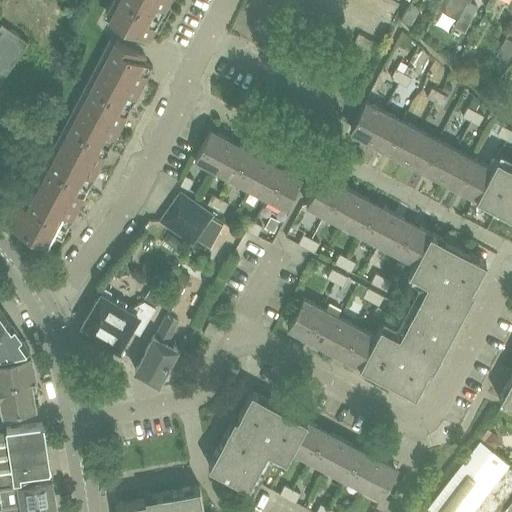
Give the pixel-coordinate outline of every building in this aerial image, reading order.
[(149,37),(168,0),(116,0),(108,15),(149,37)] [(463,0),(438,0),(435,6),(455,16),(463,0)] [(479,4),(471,0),(463,0),(455,16),(451,24),(465,31),(479,4)] [(410,27),(421,7),(411,2),(402,19),(410,27)] [(0,23),(0,80),(28,41),(1,23),(0,23)] [(19,202),(8,224),(48,245),(54,234),(62,238),(153,66),(143,61),(146,55),(115,39),(27,206),(19,202)] [(507,61),(511,51),(511,47),(503,43),(496,55),(507,61)] [(397,82),(402,72),(394,68),(389,78),(397,82)] [(402,72),(397,82),(406,87),(411,77),(402,72)] [(433,102),(439,91),(430,87),(425,97),(433,102)] [(442,87),(439,92),(447,96),(450,91),(442,87)] [(439,91),(433,102),(442,106),(447,96),(439,92),(439,91)] [(367,139),(383,109),(365,100),(349,129),(367,139)] [(469,121),(475,110),(466,106),(461,116),(469,121)] [(385,148),(401,119),(383,109),(367,139),(385,148)] [(475,110),(469,121),(478,125),(483,115),(475,110)] [(403,158),(419,128),(401,119),(385,148),(403,158)] [(506,140),(511,130),(502,125),(497,135),(506,140)] [(210,127),(195,157),(213,167),(229,137),(210,127)] [(422,168),(437,138),(419,128),(403,158),(422,168)] [(229,137),(213,167),(231,177),(247,147),(229,137)] [(440,177),(455,148),(437,138),(422,168),(440,177)] [(247,147),(231,177),(250,186),(265,157),(247,147)] [(458,187),(473,157),(455,148),(440,177),(458,187)] [(511,164),(497,156),(491,167),(476,196),(511,215),(511,164)] [(265,157),(250,186),(268,196),(284,167),(265,157)] [(476,196),(491,167),(473,157),(458,187),(476,196)] [(284,167),(268,196),(286,206),(302,176),(284,167)] [(324,212),(340,183),(322,173),(306,203),(324,212)] [(181,184),(189,188),(194,179),(186,174),(181,184)] [(342,222),(358,192),(340,183),(324,212),(342,222)] [(172,205),(202,227),(212,214),(181,192),(172,205)] [(360,232),(376,202),(358,192),(342,222),(360,232)] [(215,207),(220,197),(212,193),(207,203),(215,207)] [(220,197),(215,207),(223,211),(228,201),(220,197)] [(378,241),(394,212),(376,202),(360,232),(378,241)] [(201,228),(202,227),(172,205),(161,219),(186,237),(196,224),(201,228)] [(396,251),(412,221),(394,212),(378,241),(396,251)] [(249,230),(254,221),(246,217),(241,226),(249,230)] [(278,221),(270,217),(265,227),(273,231),(278,221)] [(205,232),(219,240),(226,226),(213,219),(205,232)] [(254,221),(249,230),(257,234),(262,225),(254,221)] [(414,260),(430,231),(412,221),(396,251),(414,260)] [(409,271),(427,281),(467,302),(471,295),(468,293),(486,260),(430,231),(414,260),(409,271)] [(163,239),(177,248),(181,241),(168,232),(163,239)] [(306,247),(311,238),(303,233),(298,243),(306,247)] [(311,238),(306,247),(314,251),(319,242),(311,238)] [(343,265),(347,256),(339,252),(335,261),(343,265)] [(347,256),(343,265),(351,269),(355,260),(347,256)] [(335,280),(339,271),(331,267),(327,276),(335,280)] [(339,271),(335,280),(343,284),(347,275),(339,271)] [(379,284),(384,275),(376,271),(371,280),(379,284)] [(187,283),(174,275),(158,302),(171,309),(187,283)] [(384,275),(379,284),(387,288),(392,279),(384,275)] [(439,355),(467,302),(427,281),(399,333),(439,355)] [(99,336),(120,303),(111,298),(112,290),(105,286),(83,323),(89,326),(87,329),(99,336)] [(371,299),(376,290),(368,286),(363,295),(371,299)] [(376,290),(371,299),(379,303),(384,294),(376,290)] [(305,335),(321,306),(303,296),(287,326),(305,335)] [(120,303),(99,336),(112,344),(114,342),(120,345),(133,322),(143,328),(156,306),(144,299),(128,308),(120,303)] [(323,345),(339,315),(321,306),(305,335),(323,345)] [(0,330),(11,324),(0,307),(0,330)] [(154,335),(135,370),(157,384),(176,349),(166,343),(177,322),(166,315),(155,335),(154,335)] [(341,354),(357,325),(339,315),(323,345),(341,354)] [(218,324),(209,319),(203,332),(212,337),(218,324)] [(11,324),(0,330),(0,356),(29,350),(11,324)] [(439,355),(399,333),(381,324),(375,334),(359,364),(415,394),(433,361),(435,362),(439,355)] [(359,364),(375,334),(357,325),(341,354),(359,364)] [(0,385),(29,380),(35,379),(30,355),(0,361),(0,385)] [(511,405),(511,372),(499,398),(511,405)] [(0,413),(35,406),(29,380),(0,385),(0,413)] [(286,459),(292,448),(307,419),(252,389),(234,422),(231,420),(228,428),(268,449),(286,459)] [(310,458),(325,428),(307,419),(292,448),(310,458)] [(0,481),(50,474),(42,422),(6,427),(6,429),(0,429),(0,481)] [(254,474),(268,449),(228,428),(208,464),(255,488),(261,477),(254,474)] [(328,467),(343,438),(325,428),(310,458),(328,467)] [(480,438),(493,448),(498,442),(498,437),(488,429),(480,438)] [(346,477),(362,447),(343,438),(328,467),(346,477)] [(420,511),(471,511),(509,462),(479,439),(420,511)] [(364,486),(379,457),(362,447),(346,477),(364,486)] [(382,496),(385,489),(397,466),(379,457),(364,486),(380,495),(382,496)] [(6,508),(54,500),(51,480),(18,485),(18,486),(0,488),(0,497),(2,508),(6,508)] [(285,484),(280,493),(288,497),(292,488),(285,484)] [(116,511),(204,511),(200,485),(151,493),(152,496),(115,503),(116,511)] [(292,488),(288,497),(295,501),(300,492),(292,488)] [(55,511),(54,500),(6,508),(2,508),(0,507),(0,511),(55,511)] [(321,503),(315,511),(325,511),(329,507),(321,503)]
